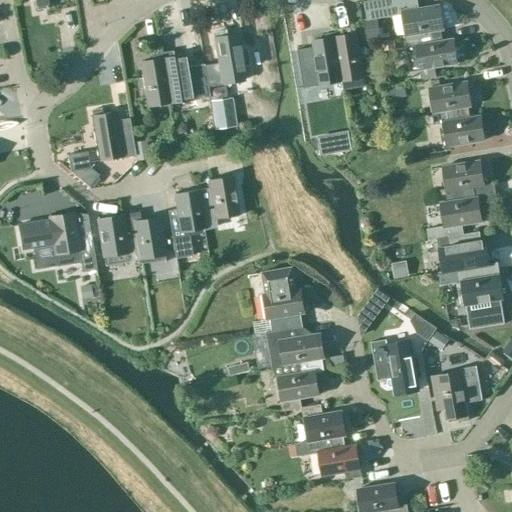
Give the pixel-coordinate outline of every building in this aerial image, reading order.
[(34,0),(36,10),(46,9),(45,4),(58,2),(57,0),(34,0)] [(400,13),(404,35),(429,31),(431,44),(442,42),(441,41),(440,30),(445,29),(441,5),(418,9),(416,0),(377,0),(364,2),(367,19),(400,13)] [(380,39),(377,18),(364,20),(367,40),(380,39)] [(343,31),(333,32),(341,82),(343,91),(365,87),(364,78),(361,59),(366,58),(364,48),(359,49),(356,33),(344,35),(343,31)] [(429,31),(404,35),(404,36),(405,36),(410,71),(419,69),(421,79),(436,76),(434,67),(459,63),(455,39),(441,41),(442,42),(431,44),(429,31)] [(223,32),(213,34),(221,84),(244,80),(240,61),(246,60),(244,50),(239,50),(236,35),(223,37),(223,32)] [(313,47),(297,50),(303,88),(341,82),(333,32),(324,34),(324,38),(312,41),(313,47)] [(161,54),(169,103),(191,100),(188,81),(193,80),(192,69),(186,70),(184,55),(171,57),(170,52),(161,54)] [(146,107),(169,103),(161,54),(151,56),(152,60),(139,62),(142,78),(136,79),(138,89),(143,88),(146,107)] [(427,89),(431,112),(456,108),(458,120),(469,118),(467,106),(472,105),(468,82),(427,89)] [(406,97),(404,84),(386,87),(388,100),(406,97)] [(456,108),(431,112),(432,112),(434,126),(441,124),(445,146),(486,139),(482,116),(469,118),(458,120),(456,108)] [(101,110),(90,112),(99,161),(134,155),(129,126),(117,128),(114,112),(101,114),(101,110)] [(346,133),(332,136),(335,151),(349,149),(346,133)] [(146,141),(132,143),(135,161),(149,159),(146,141)] [(89,168),(85,149),(68,153),(71,171),(89,168)] [(461,188),(472,186),(485,184),(481,161),(440,167),(444,191),(451,190),(453,201),(463,200),(461,188)] [(212,203),(199,205),(203,229),(204,229),(216,227),(215,220),(238,216),(231,175),(208,179),(207,179),(209,192),(210,192),(212,203)] [(428,240),(447,237),(463,235),(463,234),(461,224),(483,221),(479,197),(474,198),(472,186),(461,188),(463,200),(453,201),(438,204),(442,227),(427,229),(428,240)] [(176,209),(167,211),(176,263),(192,261),(188,233),(203,230),(204,230),(204,229),(203,229),(199,205),(212,203),(210,192),(209,192),(198,194),(197,189),(173,193),(176,209)] [(49,221),(17,226),(21,250),(53,244),(56,267),(79,263),(81,273),(95,271),(87,221),(73,223),(71,211),(70,211),(71,213),(49,216),(49,215),(48,215),(49,221)] [(133,213),(120,215),(124,238),(136,235),(140,260),(140,261),(163,257),(157,216),(134,219),(133,213)] [(120,215),(120,214),(96,218),(103,259),(126,255),(127,262),(140,260),(136,235),(124,238),(120,215)] [(463,235),(447,237),(449,247),(445,248),(449,271),(464,269),(464,268),(474,267),(476,279),(499,275),(497,262),(490,263),(486,241),(480,242),(479,232),(463,234),(463,235)] [(267,332),(295,327),(303,326),(301,313),(306,312),(302,288),(297,289),(293,267),(263,272),(267,296),(261,297),(267,332)] [(500,275),(499,275),(476,279),(474,267),(464,268),(464,269),(466,281),(459,282),(463,305),(487,301),(488,308),(487,308),(488,316),(510,312),(511,304),(510,296),(504,297),(500,275)] [(382,310),(369,301),(357,317),(361,340),(382,310)] [(435,328),(425,322),(418,334),(427,340),(435,328)] [(295,327),(267,332),(272,367),(277,377),(278,377),(278,378),(301,374),(299,361),(320,358),(322,358),(318,334),(297,338),(295,327)] [(385,340),(370,342),(377,381),(392,379),(395,394),(405,392),(404,387),(417,385),(415,378),(421,377),(418,358),(412,359),(409,340),(386,344),(385,340)] [(278,377),(277,377),(275,377),(279,401),(281,411),(301,408),(299,398),(320,394),(317,371),(323,370),(320,358),(299,361),(301,374),(278,378),(278,377)] [(460,371),(437,375),(440,394),(435,395),(437,405),(442,404),(445,420),(458,418),(458,422),(468,420),(465,402),(481,399),(478,382),(462,384),(460,371)] [(302,418),(306,441),(331,437),(333,449),(344,447),(342,436),(347,435),(343,411),(322,415),(320,404),(301,408),(303,418),(302,418)] [(331,437),(306,441),(306,442),(308,454),(316,453),(320,476),(361,468),(357,445),(344,447),(333,449),(331,437)] [(367,452),(379,450),(378,442),(366,444),(367,452)] [(396,483),(355,490),(358,511),(367,511),(384,509),(384,511),(409,511),(408,504),(400,505),(396,483)]
